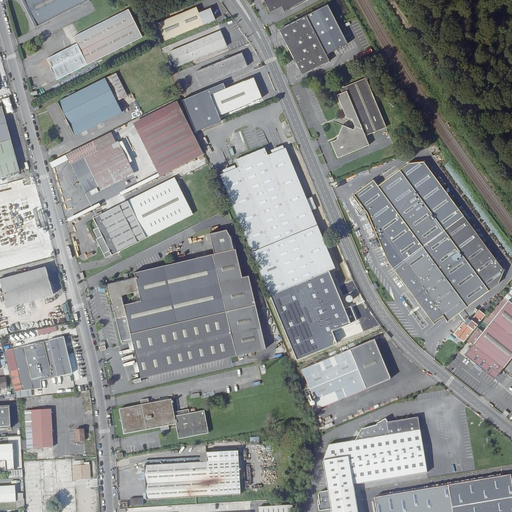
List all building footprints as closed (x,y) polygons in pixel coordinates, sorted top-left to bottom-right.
[(91,0),(22,0),(23,1),(34,23),(35,28),(91,0)] [(263,0),(262,3),(268,14),(280,8),(282,13),(308,0),(263,0)] [(142,39),(126,6),(71,34),(77,45),(49,60),(53,68),(51,69),(58,81),(142,39)] [(216,20),(211,8),(199,13),(197,8),(158,24),(166,41),(216,20)] [(343,45),(328,16),(317,21),(333,51),(343,45)] [(277,30),(288,52),(316,41),(303,17),(277,30)] [(270,33),(277,31),(274,25),(267,27),(270,33)] [(228,46),(221,31),(170,51),(177,67),(228,46)] [(327,62),(316,41),(288,52),(292,59),(295,61),(294,63),(300,76),(327,62)] [(247,66),(241,53),(195,72),(200,85),(247,66)] [(128,97),(116,74),(105,79),(105,78),(57,102),(75,137),(122,113),(117,102),(128,97)] [(363,76),(342,85),(344,90),(335,94),(336,98),(337,98),(345,115),(348,113),(350,117),(354,125),(352,128),(341,124),(337,133),(339,137),(335,138),(330,141),(337,157),(368,143),(364,134),(384,125),(374,100),(376,99),(375,96),(372,97),(363,76)] [(253,78),(217,93),(226,113),(262,99),(259,92),(256,91),(254,86),(255,84),(253,78)] [(219,116),(226,113),(217,93),(211,95),(219,116)] [(2,99),(6,114),(14,112),(10,97),(2,99)] [(176,102),(134,123),(160,176),(204,154),(176,102)] [(206,122),(218,117),(212,103),(200,108),(206,122)] [(0,178),(20,173),(3,106),(0,106),(0,178)] [(86,158),(100,187),(102,191),(135,174),(114,131),(66,154),(72,165),(86,158)] [(237,167),(220,175),(255,258),(319,231),(311,210),(316,208),(311,196),(306,198),(285,147),(267,155),(265,150),(261,149),(237,159),(235,163),(237,167)] [(86,158),(72,165),(86,194),(100,187),(86,158)] [(379,183),(374,177),(355,191),(369,210),(386,260),(431,321),(441,314),(445,320),(497,283),(502,270),(423,161),(407,162),(387,177),(379,183)] [(158,172),(143,176),(145,181),(139,182),(140,184),(160,178),(158,172)] [(97,240),(106,258),(193,215),(175,178),(94,219),(98,228),(94,230),(98,239),(97,240)] [(0,264),(42,253),(24,187),(0,193),(0,264)] [(132,340),(134,347),(258,317),(249,277),(249,276),(242,277),(236,249),(234,250),(229,230),(209,234),(214,254),(213,254),(135,273),(136,278),(109,285),(113,304),(110,305),(112,312),(115,312),(119,332),(122,343),(132,340)] [(334,267),(319,231),(255,258),(270,294),(334,267)] [(0,271),(44,260),(42,253),(0,264),(0,271)] [(54,296),(46,267),(0,279),(0,280),(8,308),(54,296)] [(328,271),(270,294),(296,359),(336,343),(331,331),(350,323),(328,271)] [(511,288),(469,341),(474,344),(466,355),(496,378),(511,358),(511,288)] [(465,322),(455,335),(465,343),(487,315),(480,310),(468,325),(465,322)] [(258,317),(134,347),(141,378),(237,356),(266,349),(258,317)] [(64,337),(13,349),(23,391),(31,390),(42,389),(41,381),(72,374),(64,337)] [(374,340),(302,372),(319,411),(391,379),(374,340)] [(23,391),(13,349),(4,351),(18,398),(32,397),(31,390),(23,391)] [(171,400),(119,410),(124,434),(161,428),(169,426),(176,425),(174,417),(171,400)] [(9,407),(0,407),(0,429),(11,429),(9,407)] [(51,409),(25,411),(27,449),(53,447),(51,409)] [(174,417),(176,425),(179,439),(209,434),(205,411),(190,414),(174,417)] [(330,510),(329,511),(356,511),(352,485),(426,472),(419,429),(417,420),(413,417),(384,422),(382,419),(375,422),(375,424),(359,427),(353,440),(325,445),(321,462),(326,492),(318,493),(317,495),(318,504),(317,506),(318,511),(330,510)] [(83,430),(75,431),(76,442),(84,441),(83,430)] [(13,444),(0,445),(0,461),(6,461),(6,471),(15,471),(13,444)] [(200,458),(145,461),(146,466),(144,466),(146,500),(241,495),(240,479),(239,470),(238,451),(206,453),(206,458),(200,458)] [(85,468),(75,468),(75,477),(86,476),(85,468)] [(511,511),(511,493),(508,474),(372,497),(374,511),(511,511)] [(15,486),(0,486),(0,502),(16,502),(15,486)] [(144,506),(144,498),(130,499),(131,506),(144,506)]
